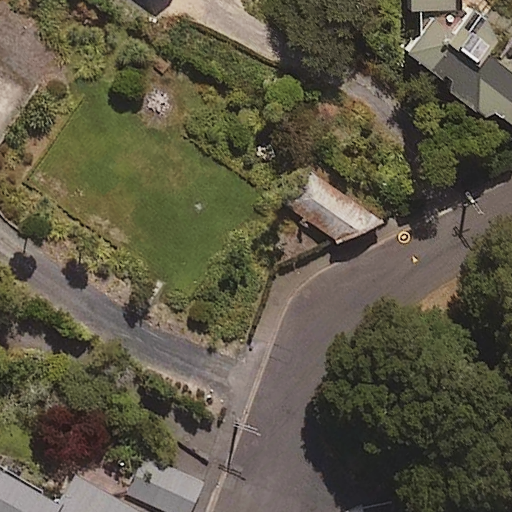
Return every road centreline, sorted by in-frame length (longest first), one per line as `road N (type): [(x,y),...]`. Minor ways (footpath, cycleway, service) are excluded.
road 1 (residential): [(253,511),(293,373),(324,321),(376,284),(511,220)]
road 2 (unclassified): [(511,449),(286,511)]
